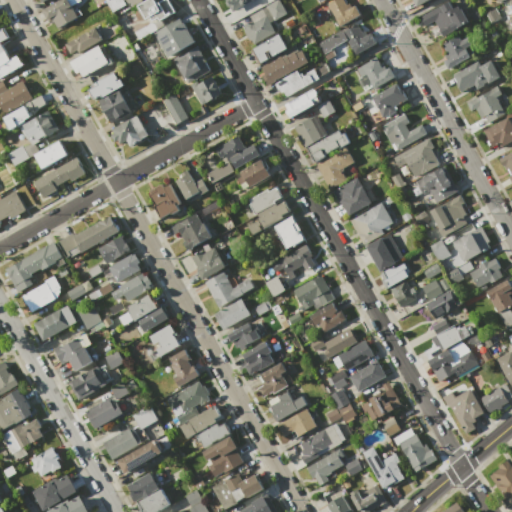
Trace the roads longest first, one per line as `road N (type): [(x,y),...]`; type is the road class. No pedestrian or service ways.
road 1 (residential): [(490,511),(196,0)]
road 2 (residential): [(300,511),(10,0)]
road 3 (residential): [(255,103),(0,247)]
road 4 (residential): [(511,237),(379,0)]
road 5 (residential): [(115,511),(0,308)]
road 6 (secondary): [(511,423),(409,511)]
